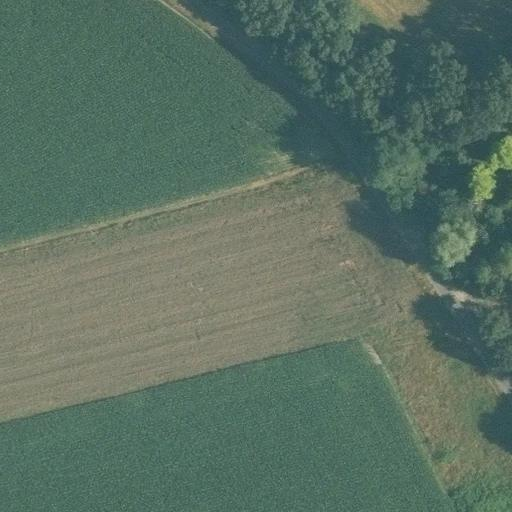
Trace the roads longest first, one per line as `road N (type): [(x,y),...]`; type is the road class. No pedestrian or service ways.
road 1 (unclassified): [(511,412),(403,233),(320,117),(191,0)]
road 2 (track): [(335,138),(0,227)]
